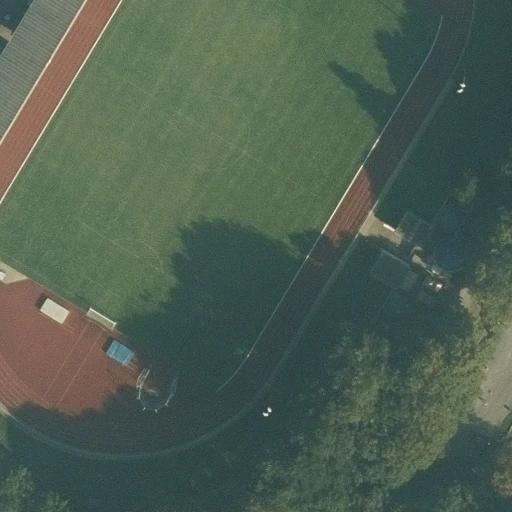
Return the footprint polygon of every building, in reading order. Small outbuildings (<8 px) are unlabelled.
[(29,37),(49,49),(79,0),(4,0),(0,7),(0,20),(16,30),(28,9),(41,17),(29,37)] [(16,30),(5,48),(0,55),(0,73),(5,76),(17,56),(38,69),(49,49),(29,37),(41,17),(28,9),(16,30)] [(0,130),(38,69),(17,56),(5,76),(0,73),(0,55),(5,48),(0,45),(0,130)] [(454,229),(480,247),(493,226),(511,193),(511,192),(486,177),(454,229)] [(404,206),(392,227),(419,243),(431,222),(404,206)] [(407,263),(419,243),(392,227),(380,247),(407,263)] [(395,283),(407,263),(380,247),(368,267),(386,278),(395,283)] [(381,352),(407,368),(426,335),(401,320),(381,352)]
